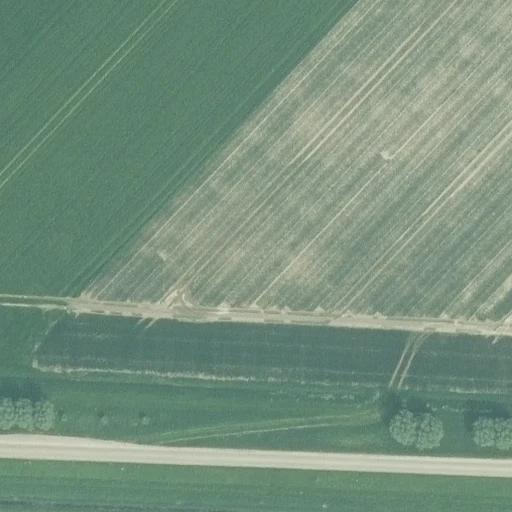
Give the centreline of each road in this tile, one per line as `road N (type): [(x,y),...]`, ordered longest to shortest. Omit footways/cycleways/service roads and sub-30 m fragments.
road 1 (unclassified): [(511,470),(0,448)]
road 2 (track): [(0,397),(511,419)]
road 3 (track): [(92,452),(175,434),(364,416),(381,396)]
